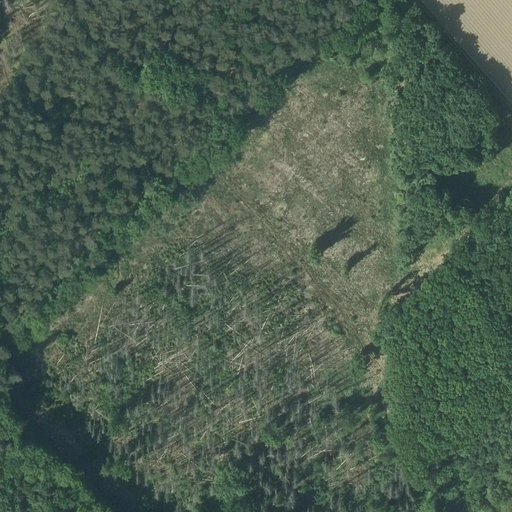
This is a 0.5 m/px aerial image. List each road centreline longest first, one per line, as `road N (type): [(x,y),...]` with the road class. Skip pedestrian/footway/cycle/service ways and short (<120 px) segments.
road 1 (track): [(0,361),(366,0)]
road 2 (track): [(0,395),(113,511)]
road 3 (track): [(419,0),(511,107)]
